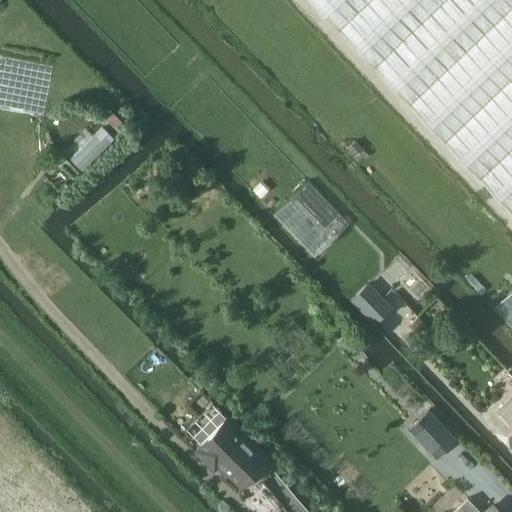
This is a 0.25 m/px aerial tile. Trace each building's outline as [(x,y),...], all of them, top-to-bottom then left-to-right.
[(511,0),(312,0),(511,210),(511,0)] [(112,106),(105,112),(121,129),(128,123),(112,106)] [(83,144),(72,155),(84,167),(117,134),(105,122),(96,131),(87,123),(75,136),(83,144)] [(315,256),(349,224),(308,180),(273,213),(315,256)] [(375,322),(390,308),(368,285),(353,299),(375,322)] [(511,290),(493,309),(511,329),(511,290)] [(417,407),(430,393),(388,353),(397,344),(376,322),(354,345),(417,407)] [(511,440),(511,391),(488,416),(511,440)] [(429,410),(409,428),(435,457),(436,457),(456,439),(429,410)] [(241,489),(272,457),(227,414),(196,445),(241,489)] [(263,479),(290,511),(313,511),(276,468),(263,479)] [(482,511),(468,496),(453,511),(454,511),(499,511),(490,502),(482,511)]
